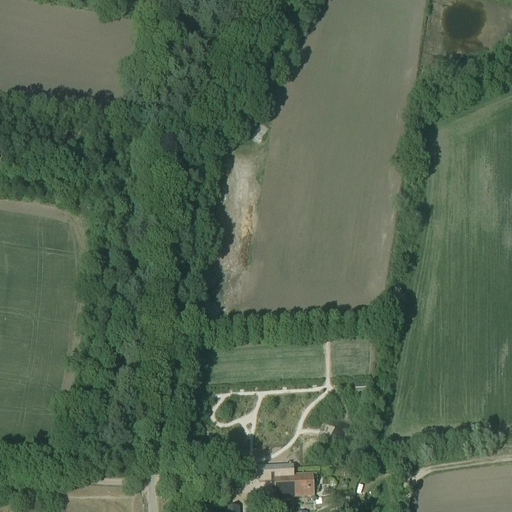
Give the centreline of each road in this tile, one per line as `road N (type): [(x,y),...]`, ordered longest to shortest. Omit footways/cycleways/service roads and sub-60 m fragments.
road 1 (unclassified): [(152,511),(175,191),(297,0)]
road 2 (track): [(361,511),(361,497),(376,478),(511,458)]
road 3 (track): [(0,457),(45,463),(77,478),(152,481)]
